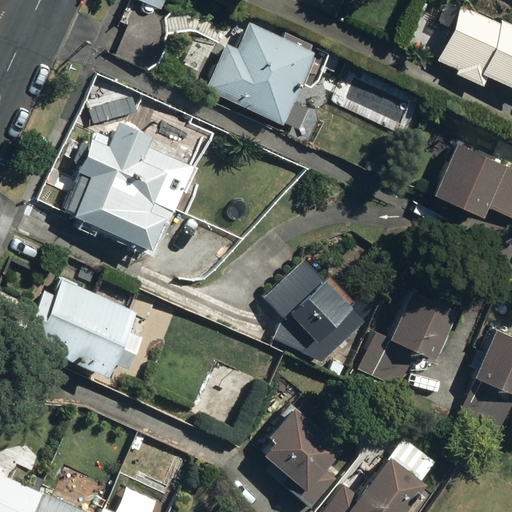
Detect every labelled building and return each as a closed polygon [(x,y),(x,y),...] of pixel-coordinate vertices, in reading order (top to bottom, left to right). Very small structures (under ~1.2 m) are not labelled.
[(511,25),(453,0),(447,0),(441,15),(427,9),(410,49),(454,68),(453,72),(481,84),(486,73),(511,84),(511,25)] [(279,122),(312,49),(295,41),(297,37),(281,30),(279,34),(248,20),(236,46),(224,40),(203,88),(279,122)] [(78,171),(62,207),(70,211),(69,213),(147,246),(159,219),(164,221),(170,207),(175,209),(185,187),(180,184),(189,162),(145,144),(149,133),(115,119),(108,137),(94,131),(91,136),(89,135),(87,141),(82,139),(72,161),(76,163),(74,170),(78,171)] [(435,176),(428,191),(480,215),(484,205),(511,217),(511,166),(494,158),(495,156),(480,149),(479,151),(453,140),(451,145),(449,145),(444,156),(445,157),(436,177),(435,176)] [(361,317),(299,257),(261,296),(284,319),(269,335),(318,361),(361,317)] [(42,288),(20,339),(105,375),(110,362),(126,369),(140,336),(124,329),(133,308),(74,283),(75,281),(58,274),(51,291),(42,288)] [(408,288),(388,334),(370,326),(352,366),(390,383),(404,350),(428,361),(451,307),(408,288)] [(511,393),(511,336),(493,328),(491,332),(487,331),(480,347),(476,345),(468,366),(473,368),(469,376),(511,393)] [(215,360),(194,406),(228,422),(249,375),(215,360)] [(339,447),(291,403),(263,435),(270,441),(260,451),(302,488),(339,447)] [(398,511),(423,481),(419,478),(433,461),(400,434),(357,488),(343,477),(316,510),(318,511),(398,511)] [(124,484),(111,511),(99,506),(96,511),(90,511),(0,469),(0,511),(164,511),(168,504),(124,484)]
